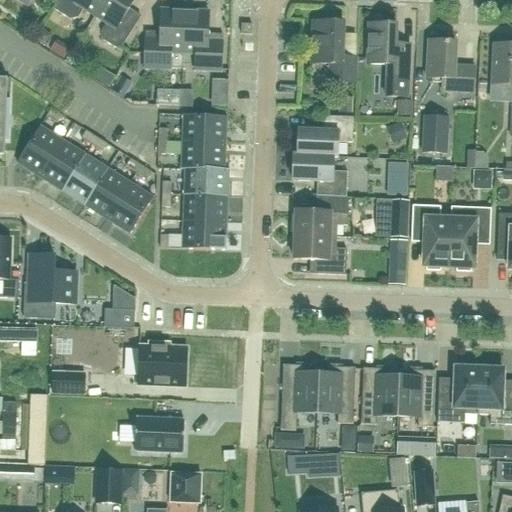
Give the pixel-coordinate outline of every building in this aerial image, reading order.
[(95,17),(105,0),(58,0),(53,9),(70,20),(78,18),(84,10),(95,17)] [(105,0),(95,17),(107,24),(101,33),(103,41),(120,51),(136,24),(124,17),(134,0),(105,0)] [(183,70),(183,54),(185,12),(161,11),(160,41),(145,40),(144,68),(183,70)] [(209,13),(185,12),(183,54),(195,54),(195,70),(221,71),(223,43),(208,43),(209,13)] [(313,23),(311,65),(330,65),(329,83),(355,84),(356,59),(342,59),(344,24),(313,23)] [(252,25),(241,25),(241,35),(251,35),(252,25)] [(369,25),(367,65),(387,66),(386,97),(408,98),(410,46),(396,45),(397,26),(369,25)] [(428,42),(426,79),(442,80),(442,92),(474,94),(475,67),(455,66),(456,43),(428,42)] [(492,85),(511,86),(511,46),(494,45),(492,85)] [(181,108),(180,90),(162,90),(162,109),(181,108)] [(397,100),(396,117),(412,118),(412,100),(397,100)] [(46,117),(57,124),(61,117),(51,110),(46,117)] [(183,116),(181,143),(225,144),(226,118),(183,116)] [(294,156),(337,158),(338,143),(352,143),(353,118),(324,117),(323,131),(298,130),(298,155),(294,155),(294,156)] [(422,153),(447,155),(449,119),(424,118),(422,153)] [(16,164),(39,179),(62,142),(40,127),(16,164)] [(158,130),(158,143),(166,143),(167,130),(158,130)] [(81,139),(91,146),(96,139),(85,132),(81,139)] [(96,139),(91,146),(102,153),(107,145),(96,139)] [(39,179),(61,193),(85,156),(62,142),(39,179)] [(166,156),(166,143),(158,143),(157,155),(166,156)] [(180,171),(184,171),(184,170),(224,172),(224,171),(225,144),(181,143),(180,171)] [(61,193),(84,207),(107,170),(85,156),(61,193)] [(337,158),(294,156),(292,181),(317,182),(317,197),(346,198),(347,173),(333,172),(333,158),(337,158)] [(125,168),(136,174),(141,167),(130,160),(125,168)] [(233,181),(248,181),(248,160),(233,160),(233,181)] [(452,179),(451,164),(437,165),(438,180),(452,179)] [(151,174),(141,167),(136,174),(146,181),(151,174)] [(84,207),(106,221),(130,184),(107,170),(84,207)] [(228,171),(224,171),(224,172),(184,170),(184,171),(183,196),(227,198),(228,171)] [(511,171),(505,171),(505,172),(502,171),(502,182),(511,182),(511,171)] [(161,196),(170,196),(171,184),(162,183),(161,196)] [(130,184),(106,221),(129,236),(153,199),(130,184)] [(170,209),(170,196),(161,196),(161,208),(170,209)] [(183,196),(182,223),(226,225),(227,198),(183,196)] [(295,236),(337,238),(337,226),(348,227),(349,198),(317,197),(316,213),(296,212),(295,236)] [(391,202),(389,238),(407,239),(408,203),(391,202)] [(449,268),(451,221),(440,220),(441,207),(413,206),(411,238),(425,239),(424,267),(426,267),(426,271),(441,272),(441,268),(449,268)] [(451,221),(449,268),(457,268),(456,272),(471,273),(471,269),(474,269),(475,240),(490,241),(491,209),(461,208),(461,221),(451,221)] [(511,215),(499,215),(498,241),(510,242),(509,270),(511,270),(511,215)] [(226,225),(182,223),(181,250),(225,252),(226,225)] [(160,236),(159,249),(168,250),(169,237),(160,236)] [(337,249),(337,238),(295,236),(294,260),(318,261),(318,275),(346,276),(347,250),(337,249)] [(0,280),(9,281),(11,239),(0,238),(0,280)] [(55,257),(30,256),(28,295),(24,295),(23,319),(44,320),(44,315),(55,315),(56,304),(75,305),(77,273),(66,273),(66,271),(56,261),(55,261),(55,257)] [(134,312),(112,311),(104,311),(103,329),(133,330),(134,312)] [(148,347),(139,347),(137,387),(185,389),(187,349),(169,348),(170,344),(148,343),(148,347)] [(464,416),(476,416),(479,366),(463,365),(463,369),(454,369),(453,399),(437,399),(437,423),(464,425),(464,416)] [(494,367),(479,366),(476,416),(490,417),(489,426),(511,426),(511,401),(501,401),(502,371),(494,371),(494,367)] [(317,415),(318,376),(305,375),(305,367),(283,367),(280,432),(295,432),(296,414),(317,415)] [(318,376),(317,415),(337,416),(337,425),(352,426),(354,369),(332,369),(332,376),(318,376)] [(397,418),(398,379),(385,378),(385,371),(362,370),(360,426),(376,427),(376,417),(397,418)] [(398,379),(397,418),(417,419),(417,428),(432,429),(434,373),(412,372),(412,379),(398,379)] [(52,374),(51,394),(83,396),(84,376),(52,374)] [(184,421),(136,419),(135,453),(182,454),(184,421)] [(401,433),(405,449),(416,446),(413,431),(401,433)] [(277,445),(276,467),(304,467),(304,445),(277,445)] [(341,474),(339,454),(307,457),(309,477),(341,474)] [(97,472),(96,504),(120,505),(121,473),(97,472)] [(431,472),(414,473),(416,508),(434,507),(431,472)] [(170,503),(187,504),(199,504),(200,476),(171,475),(170,503)] [(397,492),(361,495),(362,511),(403,511),(403,510),(399,510),(397,492)] [(511,511),(511,499),(502,497),(498,511),(511,511)] [(466,511),(478,511),(478,503),(465,504),(466,511)]
